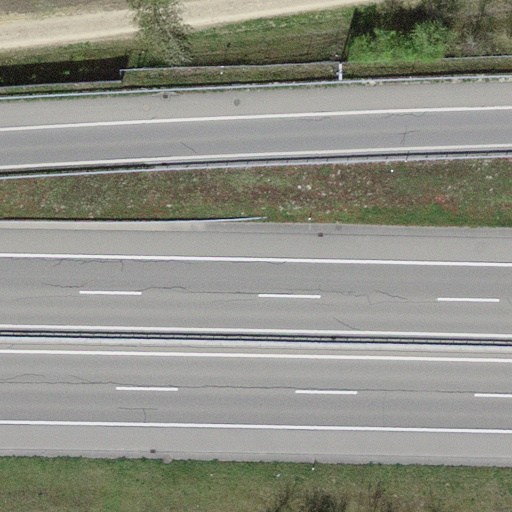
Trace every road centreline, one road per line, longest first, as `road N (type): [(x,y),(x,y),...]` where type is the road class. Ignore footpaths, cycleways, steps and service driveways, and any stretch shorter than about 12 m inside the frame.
road 1 (motorway): [(511,127),(0,150)]
road 2 (motorway): [(511,301),(0,291)]
road 3 (motorway): [(0,387),(511,396)]
road 4 (track): [(245,0),(0,30)]
